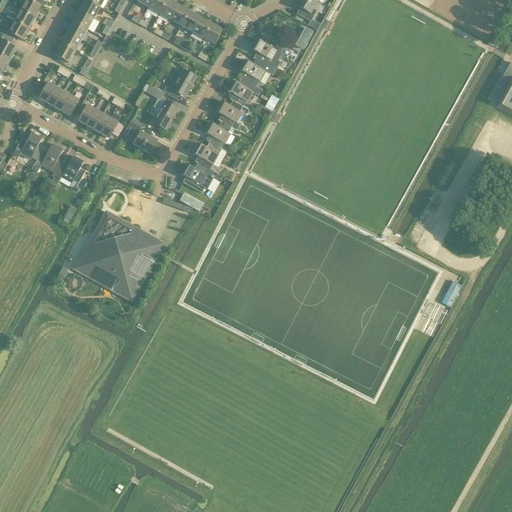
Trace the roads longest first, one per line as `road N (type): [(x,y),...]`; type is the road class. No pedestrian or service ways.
road 1 (residential): [(10,99),(142,173),(158,173),(244,20)]
road 2 (track): [(346,511),(473,277)]
